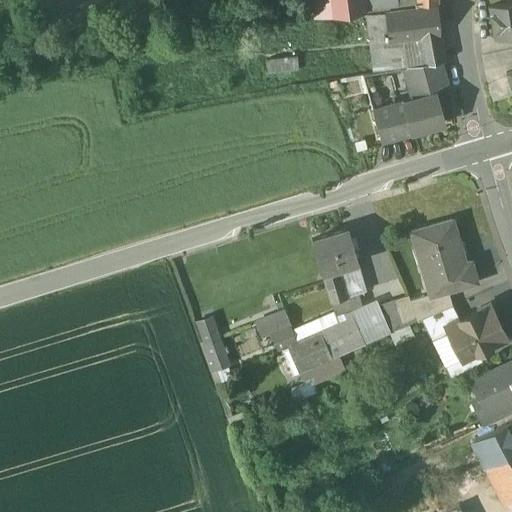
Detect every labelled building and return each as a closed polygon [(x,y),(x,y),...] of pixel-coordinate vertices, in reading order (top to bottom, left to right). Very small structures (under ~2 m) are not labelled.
[(329,0),(313,0),(316,18),(332,16),(329,0)] [(329,0),(332,16),(363,12),(361,0),(329,0)] [(374,0),(361,0),(363,12),(376,10),(374,0)] [(374,0),(376,10),(397,7),(395,0),(374,0)] [(511,2),(489,6),(494,36),(511,32),(511,2)] [(436,6),(385,12),(386,40),(402,38),(418,36),(438,33),(436,6)] [(367,15),(369,41),(372,73),(403,68),(406,67),(402,38),(386,40),(385,12),(367,15)] [(438,33),(418,36),(425,64),(440,61),(443,60),(438,33)] [(418,36),(402,38),(406,67),(425,64),(418,36)] [(406,67),(403,68),(412,98),(434,92),(433,88),(447,84),(440,61),(425,64),(406,67)] [(412,98),(403,101),(412,132),(443,123),(434,92),(412,98)] [(412,132),(403,101),(396,103),(404,134),(412,132)] [(396,103),(372,110),(381,140),(404,134),(396,103)] [(452,221),(411,232),(428,295),(429,296),(447,291),(476,283),(470,261),(464,263),(452,221)] [(347,229),(311,240),(320,274),(323,273),(332,302),(344,298),(336,269),(356,263),(347,229)] [(429,296),(428,295),(409,301),(408,301),(414,321),(420,318),(452,304),(447,291),(429,296)] [(344,298),(332,302),(334,311),(336,316),(349,313),(350,313),(362,309),(357,294),(344,298)] [(407,295),(377,305),(386,333),(414,321),(408,301),(409,301),(407,295)] [(452,304),(420,318),(432,341),(449,332),(446,326),(459,320),(452,304)] [(362,309),(350,313),(351,317),(363,344),(386,333),(377,305),(362,309)] [(459,320),(446,326),(449,332),(461,357),(462,359),(477,352),(506,338),(489,305),(459,320)] [(284,310),(256,322),(261,335),(289,323),(284,310)] [(334,311),(292,330),(296,340),(318,331),(336,323),(336,316),(334,311)] [(210,317),(197,321),(204,342),(200,344),(210,371),(228,365),(210,317)] [(318,331),(320,336),(321,335),(331,358),(363,344),(351,317),(336,323),(318,331)] [(286,328),(272,334),(278,349),(281,348),(283,351),(293,346),(286,328)] [(318,331),(296,340),(298,343),(308,368),(331,358),(321,335),(320,336),(318,331)] [(293,346),(283,351),(293,374),(298,372),(299,372),(308,368),(298,343),(293,346)] [(461,357),(444,366),(450,378),(482,362),(477,352),(462,359),(461,357)] [(511,361),(498,368),(499,369),(473,381),(487,411),(511,400),(511,399),(511,361)] [(487,411),(479,415),(484,426),(511,412),(511,401),(511,400),(487,411)] [(511,423),(511,422),(471,442),(504,506),(511,502),(511,423)]
